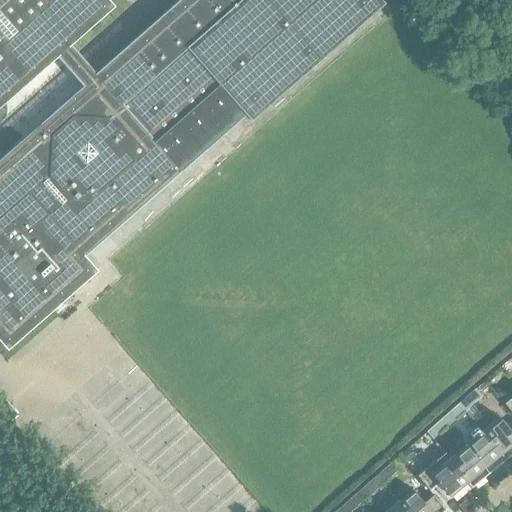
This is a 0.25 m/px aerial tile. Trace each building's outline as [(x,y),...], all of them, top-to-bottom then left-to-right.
[(0,0),(0,340),(7,349),(8,350),(62,302),(97,271),(85,257),(173,180),(183,172),(182,170),(245,114),(252,122),(386,4),(382,0),(183,0),(98,75),(96,73),(72,45),(115,7),(109,0),(0,0)] [(475,389),(464,398),(471,405),(482,396),(475,389)] [(5,400),(0,404),(0,412),(9,423),(19,414),(5,400)] [(458,403),(448,412),(455,420),(465,411),(458,403)] [(511,429),(511,431),(499,417),(482,431),(506,459),(511,454),(511,429)] [(442,418),(432,426),(438,434),(448,425),(442,418)] [(489,473),(506,459),(482,431),(465,445),(489,473)] [(471,488),(489,473),(465,445),(449,459),(448,459),(467,482),(471,488)] [(448,459),(449,459),(444,453),(417,476),(429,490),(439,483),(450,496),(467,482),(448,459)] [(380,472),(386,480),(397,471),(390,463),(380,472)] [(370,494),(380,485),(373,478),(363,487),(370,494)] [(395,503),(402,511),(442,511),(445,510),(433,495),(424,503),(412,489),(395,503)] [(354,508),(364,500),(357,492),(347,501),(354,508)] [(470,511),(474,509),(472,507),(466,500),(458,506),(463,511),(470,511)] [(402,511),(395,503),(385,511),(402,511)]
